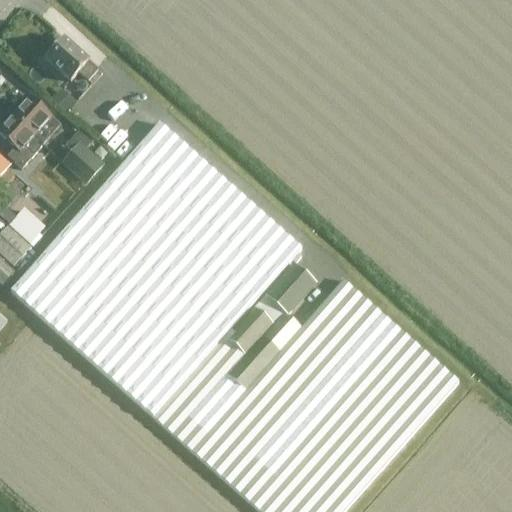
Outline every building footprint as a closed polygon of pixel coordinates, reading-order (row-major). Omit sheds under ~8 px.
[(87,85),(97,74),(87,66),(88,64),(62,41),(43,62),(69,85),(77,76),(87,85)] [(28,99),(12,116),(44,145),(60,127),(28,99)] [(44,145),(12,116),(0,129),(0,137),(14,150),(7,159),(22,172),(44,145)] [(10,293),(152,420),(256,511),(345,511),(457,385),(342,283),(300,330),(247,389),(230,374),(226,377),(206,359),(301,252),(159,126),(10,293)] [(104,168),(85,151),(93,143),(80,131),(63,149),(70,156),(61,166),(40,187),(55,202),(77,181),(86,188),(104,168)] [(4,223),(10,228),(28,245),(37,235),(19,218),(16,222),(10,216),(4,223)] [(0,256),(13,269),(30,249),(7,228),(0,235),(0,256)] [(0,286),(2,289),(14,275),(0,262),(0,286)] [(210,356),(230,374),(247,389),(300,330),(287,319),(316,286),(293,266),(265,298),(268,301),(258,313),(254,310),(232,335),(230,333),(210,356)]
